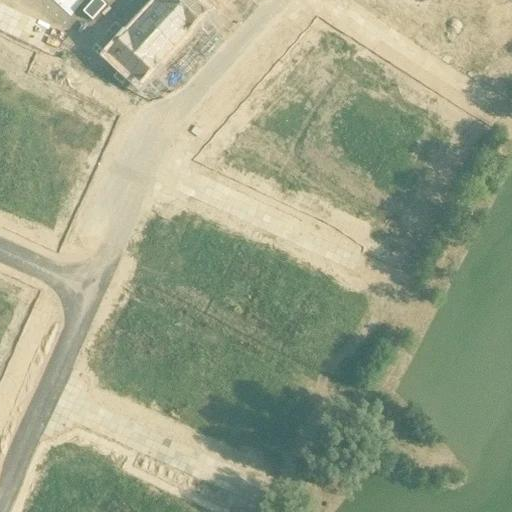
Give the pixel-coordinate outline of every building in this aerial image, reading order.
[(54,0),(53,2),(68,16),(70,17),(86,0),(54,0)] [(98,0),(95,0),(90,6),(99,14),(106,7),(98,0)] [(155,0),(150,0),(137,15),(173,48),(189,31),(155,0)] [(190,0),(155,0),(189,31),(201,18),(205,13),(201,10),(190,0)] [(90,6),(83,13),(92,21),(99,14),(90,6)] [(137,15),(121,32),(157,65),(173,48),(137,15)] [(320,28),(293,69),(315,83),(317,79),(341,42),(320,28)] [(107,47),(105,50),(140,83),(145,78),(157,65),(121,32),(107,47)] [(317,79),(334,90),(335,90),(359,53),(341,42),(317,79)] [(0,47),(0,76),(11,52),(0,47)] [(11,52),(0,76),(0,89),(15,96),(31,61),(11,52)] [(335,90),(334,90),(332,94),(350,106),(377,65),(359,53),(335,90)] [(377,65),(350,106),(369,118),(374,110),(396,77),(377,65)] [(396,77),(374,110),(391,121),(392,122),(414,89),(396,77)] [(300,87),(293,97),(300,101),(306,92),(300,87)] [(391,121),(386,129),(405,141),(414,128),(432,101),(414,89),(392,122),(391,121)] [(23,96),(20,104),(31,109),(34,101),(23,96)] [(318,99),(311,109),(318,113),(324,103),(318,99)] [(432,101),(414,128),(405,141),(424,153),(426,150),(425,149),(449,112),(432,101)] [(74,102),(64,124),(99,140),(100,140),(110,119),(74,102)] [(324,103),(318,113),(325,117),(331,107),(324,103)] [(20,104),(17,111),(28,116),(31,109),(20,104)] [(244,110),(233,132),(275,152),(286,129),(294,133),(300,121),(278,112),(273,123),(244,110)] [(425,149),(426,150),(445,162),(447,157),(446,157),(468,124),(449,112),(425,149)] [(356,123),(350,133),(356,137),(363,127),(356,123)] [(64,124),(55,144),(90,160),(99,140),(64,124)] [(446,157),(447,157),(467,170),(489,138),(468,124),(446,157)] [(363,127),(356,137),(363,142),(369,132),(363,127)] [(233,132),(223,155),(252,169),(247,180),(269,190),(274,178),(265,174),(275,152),(233,132)] [(5,138),(1,145),(12,150),(16,143),(5,138)] [(55,144),(45,165),(80,181),(90,160),(55,144)] [(1,145),(0,148),(0,153),(9,158),(12,150),(1,145)] [(392,146),(386,157),(392,161),(399,151),(392,146)] [(399,151),(392,161),(399,166),(406,155),(399,151)] [(45,165),(36,186),(71,202),(80,181),(45,165)] [(429,170),(422,180),(429,185),(435,174),(429,170)] [(435,174),(429,185),(436,189),(442,179),(435,174)] [(380,207),(366,236),(392,248),(416,197),(378,180),(368,202),(380,207)] [(36,186),(26,207),(62,223),(71,202),(36,186)] [(26,207),(17,228),(53,245),(63,223),(62,223),(26,207)] [(144,233),(135,255),(146,260),(150,251),(173,261),(192,219),(169,209),(156,238),(144,233)] [(192,219),(173,261),(195,272),(191,280),(203,286),(213,264),(202,259),(215,230),(192,219)] [(237,275),(227,296),(239,302),(243,293),(265,303),(284,261),(261,250),(248,280),(237,275)] [(284,261),(265,303),(287,313),(283,322),(295,327),(305,306),(294,301),(307,271),(284,261)] [(0,280),(0,306),(20,316),(21,317),(31,294),(0,280)] [(333,307),(323,329),(360,346),(384,295),(358,283),(344,313),(333,307)] [(0,306),(0,329),(11,335),(20,316),(0,306)] [(104,353),(91,382),(114,392),(133,350),(111,340),(114,331),(103,326),(93,347),(104,353)] [(0,329),(0,353),(2,355),(3,354),(11,335),(0,329)] [(133,350),(114,392),(137,403),(150,373),(161,378),(171,357),(159,351),(155,360),(133,350)] [(196,394),(183,424),(206,434),(225,392),(203,382),(207,373),(195,367),(185,389),(196,394)] [(225,392),(206,434),(229,445),(242,415),(253,420),(263,399),(252,393),(248,402),(225,392)] [(284,445),(271,474),(297,486),(320,435),(283,418),(273,440),(284,445)] [(40,465),(30,486),(42,492),(46,483),(68,493),(88,451),(65,440),(51,470),(40,465)] [(88,451),(68,493),(91,503),(87,511),(101,511),(108,496),(97,491),(111,461),(88,451)] [(155,511),(161,499),(139,489),(128,511),(155,511)] [(161,499),(155,511),(183,511),(184,510),(161,499)]
